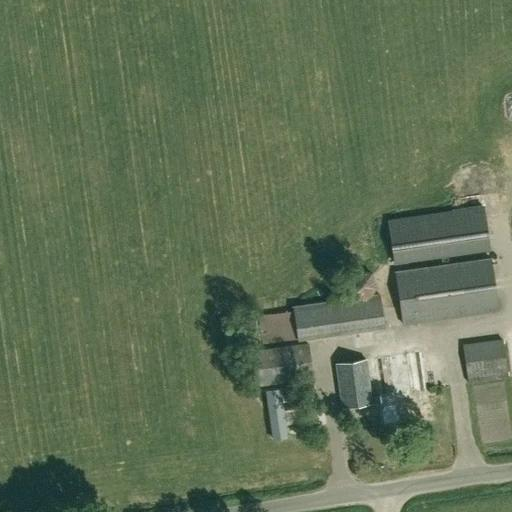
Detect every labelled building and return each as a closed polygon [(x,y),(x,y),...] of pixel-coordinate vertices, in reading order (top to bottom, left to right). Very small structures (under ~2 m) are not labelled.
[(393,264),(488,251),(482,208),(387,222),(393,264)] [(403,325),(498,311),(491,260),(395,273),(403,325)] [(380,294),(376,294),(372,277),(357,271),(346,283),(350,298),(294,307),(299,338),(385,325),(380,294)] [(469,383),(509,378),(503,340),(464,346),(469,383)] [(253,385),(313,378),(308,344),(248,351),(253,385)] [(418,421),(411,372),(376,377),(377,381),(351,385),(355,414),(381,410),(384,426),(418,421)] [(482,413),(511,411),(511,385),(481,387),(482,413)]
